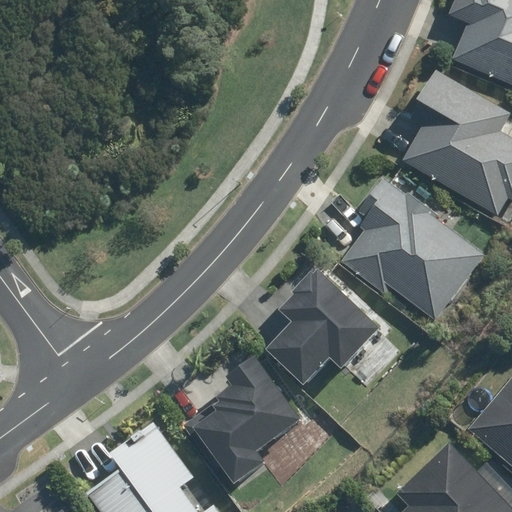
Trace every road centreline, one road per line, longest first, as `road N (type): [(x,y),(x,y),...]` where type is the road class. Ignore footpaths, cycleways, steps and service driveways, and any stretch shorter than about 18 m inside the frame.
road 1 (tertiary): [(379,0),(288,169),(217,261),(82,381)]
road 2 (residential): [(0,271),(82,381)]
